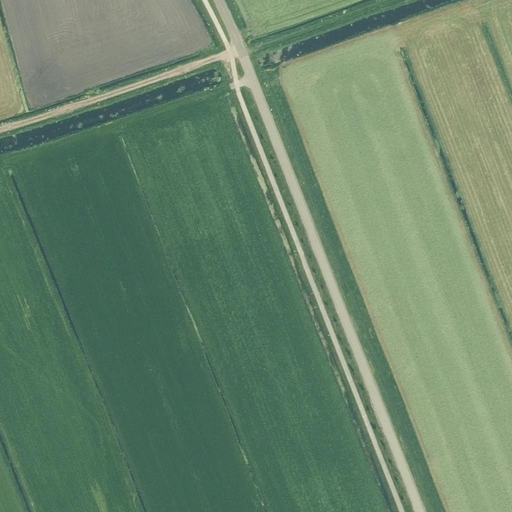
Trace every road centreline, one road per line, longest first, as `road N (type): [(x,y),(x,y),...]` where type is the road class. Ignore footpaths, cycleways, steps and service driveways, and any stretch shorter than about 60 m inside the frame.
road 1 (tertiary): [(420,511),(217,0)]
road 2 (track): [(0,129),(229,53)]
